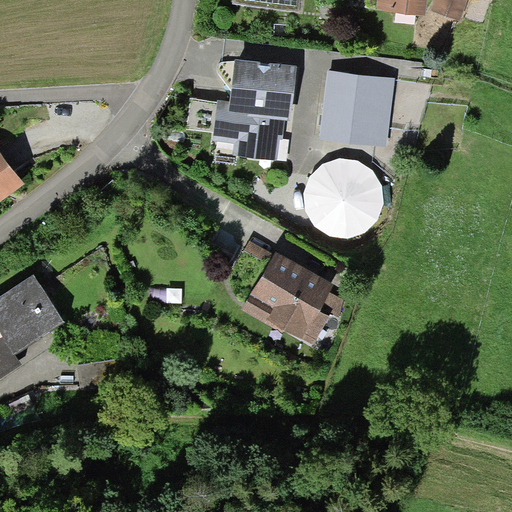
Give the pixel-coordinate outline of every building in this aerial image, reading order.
[(233,0),(233,6),(299,14),(301,0),(233,0)] [(378,0),(378,6),(377,13),(425,19),(428,0),(378,0)] [(433,0),(435,1),(432,12),(460,23),(468,0),(433,0)] [(297,57),(234,50),(230,87),(230,93),(219,91),(214,135),(234,138),(233,150),(278,155),(280,135),(283,136),(286,113),(291,113),(297,57)] [(328,65),(319,134),(387,143),(396,74),(328,65)] [(0,142),(0,195),(6,191),(25,177),(0,142)] [(306,187),(307,202),(310,211),(316,220),(326,228),(341,233),(361,230),(373,222),(383,206),(384,185),(376,168),(365,159),(350,154),(334,155),(319,164),(310,174),(306,187)] [(251,285),(271,248),(250,237),(230,274),(251,285)] [(335,274),(275,241),(271,248),(251,285),(247,292),(249,293),(242,306),(283,328),(285,324),(302,333),(319,303),(328,287),(335,274)] [(64,311),(35,266),(0,289),(0,323),(6,332),(13,344),(41,325),(64,311)] [(344,297),(328,287),(319,303),(331,310),(339,315),(344,297)] [(314,341),(331,310),(319,303),(302,333),(314,341)] [(13,344),(6,332),(0,335),(0,375),(24,360),(13,344)] [(124,353),(79,358),(82,384),(127,378),(124,353)]
